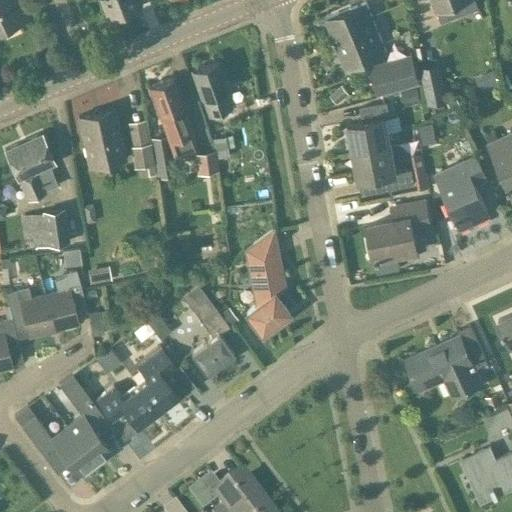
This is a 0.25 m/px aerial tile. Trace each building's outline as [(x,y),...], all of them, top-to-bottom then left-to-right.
[(23,0),(0,0),(0,31),(32,16),(23,0)] [(98,0),(107,22),(138,9),(134,0),(98,0)] [(433,0),(442,22),(479,8),(475,0),(433,0)] [(366,2),(346,11),(366,62),(387,53),(366,2)] [(366,62),(346,11),(325,19),(346,70),(366,62)] [(375,81),(379,94),(419,83),(412,58),(386,66),(389,77),(375,81)] [(209,117),(233,109),(227,91),(229,90),(219,61),(192,71),(202,99),(203,99),(209,117)] [(446,100),(438,63),(421,66),(428,104),(446,100)] [(167,133),(189,125),(182,107),(186,105),(175,78),(148,88),(158,115),(160,115),(167,133)] [(348,125),(353,153),(392,146),(386,118),(390,118),(388,103),(360,108),(363,122),(348,125)] [(90,168),(126,160),(114,109),(79,117),(90,168)] [(146,117),(127,121),(131,139),(150,136),(146,117)] [(46,191),(59,185),(50,166),(55,163),(42,133),(5,149),(28,201),(47,193),(46,191)] [(511,198),(511,133),(488,144),(511,198)] [(154,164),(168,162),(164,136),(150,138),(154,164)] [(217,158),(228,156),(225,136),(213,138),(215,150),(217,158)] [(134,168),(154,165),(150,142),(130,146),(134,168)] [(412,170),(397,173),(392,146),(353,153),(359,182),(374,179),(376,192),(415,185),(412,170)] [(215,150),(194,153),(197,173),(219,170),(217,158),(215,150)] [(461,229),(489,216),(475,184),(486,179),(476,157),(436,175),(461,229)] [(374,258),(416,251),(413,231),(430,227),(426,200),(391,206),(394,220),(368,224),(374,258)] [(34,247),(47,245),(47,246),(70,242),(65,207),(41,211),(42,212),(24,214),(27,238),(33,237),(34,247)] [(262,334),(289,313),(275,294),(284,288),(273,231),(245,251),(256,306),(247,312),(262,334)] [(60,263),(82,260),(80,246),(58,249),(60,263)] [(58,290),(45,293),(55,328),(79,322),(76,309),(87,306),(77,268),(65,271),(66,275),(55,278),(58,290)] [(55,328),(45,293),(33,296),(30,285),(7,290),(13,315),(15,323),(26,320),(30,334),(55,328)] [(207,373),(233,353),(220,335),(229,327),(198,285),(182,296),(212,337),(192,353),(207,373)] [(92,334),(105,333),(103,310),(90,311),(92,334)] [(158,336),(170,330),(160,312),(148,318),(158,336)] [(510,346),(511,344),(511,314),(499,320),(510,346)] [(20,344),(17,331),(15,323),(13,315),(0,318),(0,367),(13,365),(9,347),(20,344)] [(456,331),(459,336),(405,360),(420,391),(454,375),(463,393),(482,383),(475,368),(494,358),(476,322),(456,331)] [(148,380),(139,386),(157,411),(179,395),(165,377),(177,369),(160,346),(136,364),(148,380)] [(58,383),(65,393),(79,383),(72,373),(58,383)] [(67,426),(97,466),(110,456),(107,452),(110,450),(100,436),(113,427),(79,383),(65,393),(81,414),(67,426)] [(157,411),(139,386),(123,398),(114,385),(96,399),(110,419),(123,409),(136,427),(157,411)] [(84,475),(97,466),(67,426),(52,437),(35,414),(27,405),(14,415),(21,425),(55,470),(68,460),(78,474),(81,472),(84,475)] [(487,419),(493,430),(509,422),(503,411),(487,419)] [(480,503),(511,488),(511,450),(496,458),(491,445),(460,459),(480,503)] [(218,501),(226,511),(244,511),(262,499),(244,476),(225,491),(212,475),(190,493),(204,511),(218,501)] [(272,511),(262,499),(244,511),(272,511)] [(164,511),(183,511),(176,502),(164,511)]
